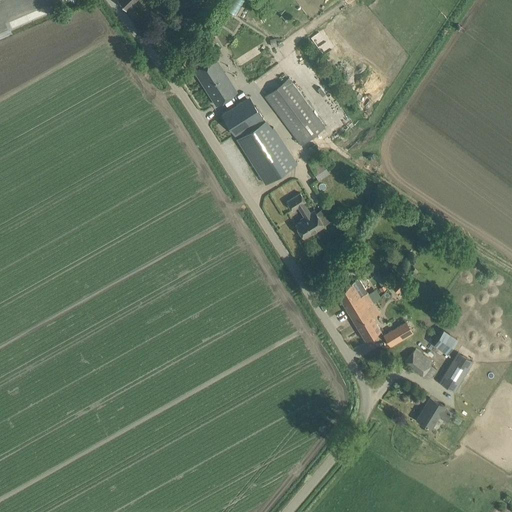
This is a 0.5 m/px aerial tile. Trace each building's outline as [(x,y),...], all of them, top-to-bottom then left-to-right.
[(117,0),(126,9),(135,0),(117,0)] [(229,0),(224,8),(235,15),(245,0),(229,0)] [(215,37),(206,43),(208,46),(217,41),(215,37)] [(214,56),(194,69),(216,105),(232,95),(218,74),(224,71),(214,56)] [(288,78),(273,90),(265,96),(301,144),(324,127),(288,78)] [(240,102),(222,113),(235,134),(262,117),(254,105),(245,111),(240,102)] [(237,138),(266,183),(296,164),(268,118),(237,138)] [(330,174),(321,160),(310,167),(319,181),(330,174)] [(300,193),(295,196),(287,201),(292,210),(298,206),(305,218),(295,224),(304,238),(329,222),(324,215),(319,218),(314,210),(310,212),(304,203),(306,202),(300,193)] [(336,291),(351,316),(366,307),(374,303),(367,292),(363,294),(359,286),(356,289),(352,282),(336,291)] [(366,307),(351,316),(365,339),(380,330),(372,317),(380,312),(374,303),(366,307)] [(406,321),(391,330),(398,342),(413,332),(406,321)] [(432,342),(429,347),(437,353),(441,348),(432,342)] [(462,345),(458,352),(440,382),(454,391),(472,361),(477,354),(462,345)] [(432,365),(433,362),(415,348),(405,362),(429,380),(436,368),(432,365)] [(444,406),(439,403),(430,397),(417,419),(431,427),(439,416),(446,420),(451,412),(443,408),(444,406)]
